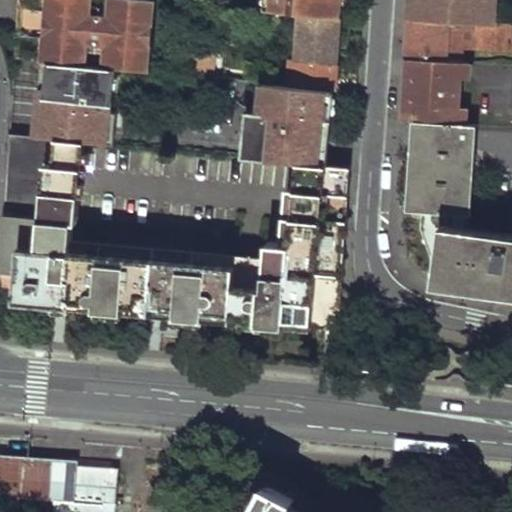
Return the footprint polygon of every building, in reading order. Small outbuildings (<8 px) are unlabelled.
[(18,0),(14,57),(43,60),(109,67),(143,71),(151,0),(107,0),(108,2),(107,9),(89,7),(89,0),(18,0)] [(108,2),(93,0),(89,0),(89,7),(107,9),(108,2)] [(263,0),(263,9),(300,13),(312,15),(313,0),(328,0),(340,1),(340,0),(263,0)] [(340,1),(328,0),(313,0),(312,15),(339,18),(340,1)] [(411,0),(411,20),(496,26),(497,0),(411,0)] [(312,15),(300,13),(295,58),(336,61),(339,18),(312,15)] [(409,42),(408,57),(440,60),(441,46),(511,51),(511,26),(496,26),(411,20),(409,42)] [(187,48),(186,67),(220,71),(222,51),(187,48)] [(295,58),(289,57),(286,86),(334,91),(336,61),(295,58)] [(406,89),(404,117),(420,118),(460,121),(461,104),(463,86),(464,75),(465,61),(440,60),(408,57),(407,75),(406,89)] [(109,67),(43,60),(35,136),(86,142),(101,143),(109,67)] [(465,61),(464,75),(471,75),(472,62),(465,61)] [(249,114),(244,158),(299,164),(327,167),(334,91),(286,86),(258,83),(255,114),(249,114)] [(461,104),(460,121),(468,122),(469,112),(470,105),(461,104)] [(419,135),(418,146),(477,151),(478,140),(479,123),(468,122),(460,121),(420,118),(419,135)] [(5,172),(0,250),(0,275),(19,277),(18,291),(60,294),(157,303),(181,305),(332,317),(339,318),(350,169),(327,167),(299,164),(291,244),(270,242),(268,268),(77,251),(79,217),(83,181),(86,142),(35,136),(8,134),(5,172)] [(448,210),(442,278),(511,287),(511,239),(465,233),(471,164),(476,164),(477,151),(418,146),(414,206),(448,210)] [(0,275),(0,290),(18,291),(19,277),(0,275)] [(0,298),(17,301),(18,291),(0,290),(0,298)] [(0,454),(0,511),(17,511),(19,497),(55,500),(68,502),(71,465),(72,461),(0,454)] [(112,511),(116,469),(71,465),(68,502),(55,500),(53,511),(112,511)] [(259,511),(297,511),(288,507),(292,500),(264,484),(252,508),(259,511)]
